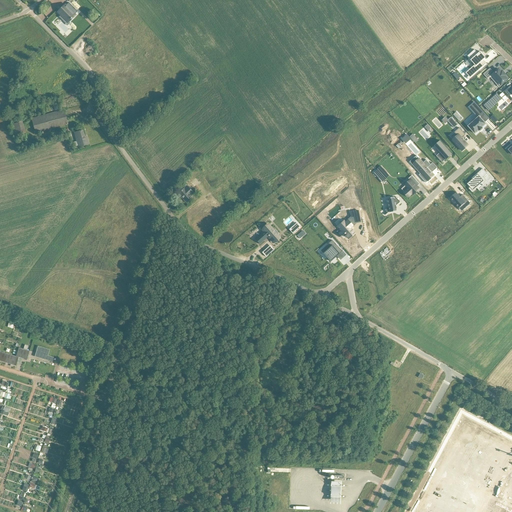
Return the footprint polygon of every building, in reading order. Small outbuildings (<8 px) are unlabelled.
[(72,12),(66,5),(58,12),(61,15),(62,14),(69,21),(71,19),(72,19),(71,18),(77,13),(74,10),(72,12)] [(469,76),(467,77),(469,79),(487,63),(483,59),(486,57),(485,57),(480,51),(478,53),(475,50),(468,56),(471,59),(472,60),(472,59),(476,65),(471,70),(474,74),(470,77),(469,76)] [(490,68),(484,74),(488,79),(490,77),(491,76),(494,79),(497,83),(499,81),(501,84),(502,84),(507,79),(505,76),(505,75),(502,72),(501,72),(499,69),(494,73),(490,68)] [(497,94),(484,105),(489,110),(501,99),(497,94)] [(469,126),(468,126),(469,126),(475,133),(478,130),(479,130),(479,131),(479,130),(482,128),(483,127),(482,127),(485,124),(486,123),(485,123),(485,122),(489,119),(489,118),(475,102),(474,102),(469,107),(476,115),(477,116),(477,115),(479,117),(476,119),(475,119),(475,118),(474,118),(471,121),(471,122),(472,123),(469,126)] [(36,133),(68,124),(64,110),(32,119),(36,133)] [(448,120),(447,120),(448,121),(454,128),(458,124),(451,117),(448,120)] [(22,121),(11,124),(14,136),(26,133),(22,121)] [(457,136),(452,140),(462,151),(468,145),(464,141),(465,140),(463,139),(462,138),(465,134),(459,128),(454,132),(457,136)] [(77,141),(73,142),(75,146),(79,145),(79,147),(89,144),(87,139),(87,136),(86,136),(85,136),(83,130),(74,132),(74,133),(76,132),(77,136),(75,136),(77,141)] [(410,137),(412,139),(416,143),(419,140),(413,134),(410,137)] [(434,146),(440,152),(436,156),(442,162),(446,159),(447,160),(447,159),(446,159),(452,154),(453,154),(440,140),(440,141),(435,146),(434,146)] [(412,162),(421,173),(420,173),(419,175),(422,179),(425,177),(428,180),(433,176),(434,177),(434,176),(434,175),(432,172),(428,168),(431,165),(431,164),(426,160),(423,163),(419,159),(414,163),(412,162)] [(386,178),(381,173),(378,170),(374,173),(382,182),(385,180),(385,179),(386,178)] [(473,179),(467,184),(470,187),(469,188),(472,192),(477,188),(477,187),(481,183),(484,187),(487,184),(488,185),(493,180),(487,173),(482,178),(478,173),(474,176),(475,177),(474,179),(473,178),(473,179)] [(404,192),(408,197),(412,193),(413,194),(420,189),(417,186),(413,182),(416,179),(412,175),(409,178),(410,180),(405,185),(408,188),(404,192)] [(186,186),(179,193),(183,197),(182,198),(187,203),(190,199),(189,198),(194,193),(186,186)] [(457,192),(450,198),(459,208),(458,208),(459,208),(463,204),(466,208),(471,203),(463,194),(463,195),(462,197),(461,196),(460,197),(457,192)] [(388,207),(384,210),(387,213),(389,211),(389,212),(397,211),(396,208),(396,205),(400,202),(395,197),(394,198),(394,197),(387,198),(387,199),(388,207)] [(344,221),(338,226),(341,231),(345,235),(344,236),(344,237),(345,237),(346,236),(348,239),(355,233),(350,228),(350,227),(355,223),(354,217),(359,216),(358,210),(350,212),(351,216),(351,217),(345,223),(345,222),(344,221)] [(264,231),(255,239),(259,244),(269,236),(270,238),(269,239),(272,241),(273,241),(274,242),(279,238),(277,235),(278,234),(274,229),(273,231),(268,225),(263,229),(264,231)] [(329,248),(323,253),(325,255),(331,261),(337,256),(340,253),(342,251),(341,250),(332,240),(327,244),(330,247),(329,247),(329,248)] [(54,357),(52,356),(48,355),(50,349),(38,346),(35,356),(52,362),(54,357)] [(24,359),(27,360),(30,351),(19,347),(16,356),(0,351),(0,360),(16,366),(17,363),(20,364),(21,358),(24,359)] [(0,409),(0,412),(8,415),(10,408),(2,405),(0,409)] [(511,511),(511,440),(462,414),(410,511),(511,511)] [(42,425),(41,429),(53,434),(55,430),(42,425)] [(38,478),(26,474),(24,479),(36,483),(38,478)] [(342,479),(334,479),(331,478),(331,483),(331,494),(331,499),(341,499),(342,494),(342,483),(342,479)]
